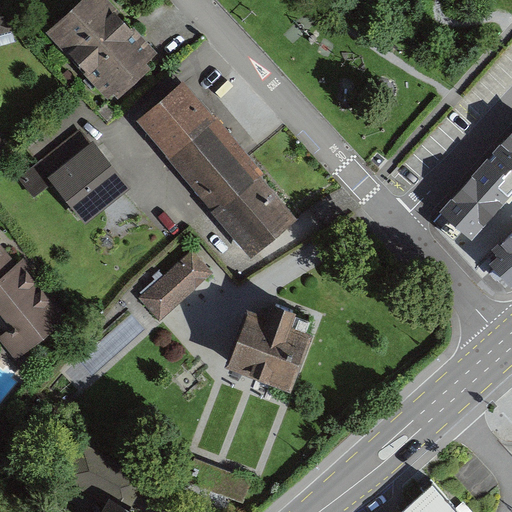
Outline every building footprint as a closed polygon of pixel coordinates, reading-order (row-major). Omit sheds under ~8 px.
[(152,52),(103,0),(73,0),(41,29),(103,97),(152,52)] [(294,214),(187,83),(142,119),(248,251),(292,216),(294,214)] [(127,186),(85,129),(20,176),(35,196),(51,183),(79,221),(127,186)] [(511,135),(489,161),(511,182),(511,135)] [(434,222),(461,247),(511,190),(511,185),(487,163),(434,222)] [(511,225),(479,256),(506,285),(511,279),(511,225)] [(17,259),(0,238),(0,322),(6,331),(0,335),(0,339),(15,360),(71,318),(24,254),(17,259)] [(212,274),(191,251),(139,298),(160,321),(212,274)] [(292,304),(273,297),(269,308),(251,302),(229,364),(288,385),(310,324),(288,316),(292,304)] [(61,473),(101,496),(120,463),(79,440),(61,473)] [(249,476),(196,456),(188,478),(241,498),(249,476)] [(460,511),(431,479),(430,480),(434,485),(426,492),(422,488),(421,489),(424,493),(402,511),(460,511)] [(135,511),(110,498),(102,511),(135,511)]
